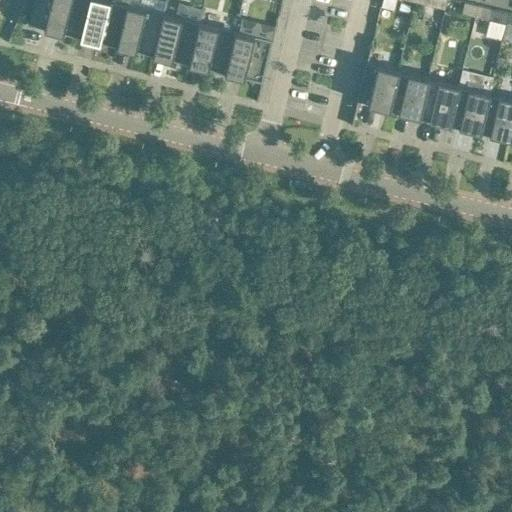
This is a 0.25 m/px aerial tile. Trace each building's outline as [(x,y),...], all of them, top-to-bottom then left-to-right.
[(79,37),(80,37),(89,0),(33,0),(28,24),(29,24),(30,18),(45,22),(43,28),(79,37)] [(116,46),(127,4),(112,0),(89,0),(80,37),(116,46)] [(408,0),(414,1),(414,0),(382,0),(381,6),(394,9),(395,0),(408,0)] [(461,13),(475,16),(478,5),(464,1),(461,13)] [(163,12),(127,4),(116,46),(121,47),(152,55),(163,12)] [(491,8),(478,5),(475,16),(488,19),(491,8)] [(157,56),(189,64),(199,21),(163,12),(152,55),(157,56)] [(189,64),(193,65),(224,72),(225,72),(235,30),(199,21),(189,64)] [(272,39),(235,30),(225,72),(229,73),(261,81),(262,81),(272,39)] [(398,69),(367,62),(358,100),(359,101),(367,103),(382,107),(388,108),(398,69)] [(398,69),(388,108),(389,109),(389,108),(397,110),(397,111),(418,116),(428,77),(398,69)] [(458,84),(449,123),(450,123),(458,125),(479,131),(489,92),(492,76),(462,69),(458,84)] [(458,84),(428,77),(418,116),(419,116),(420,115),(428,117),(427,118),(449,123),(458,84)] [(511,127),(511,97),(489,92),(479,131),(480,131),(480,130),(488,132),(488,133),(509,138),(511,127)]
